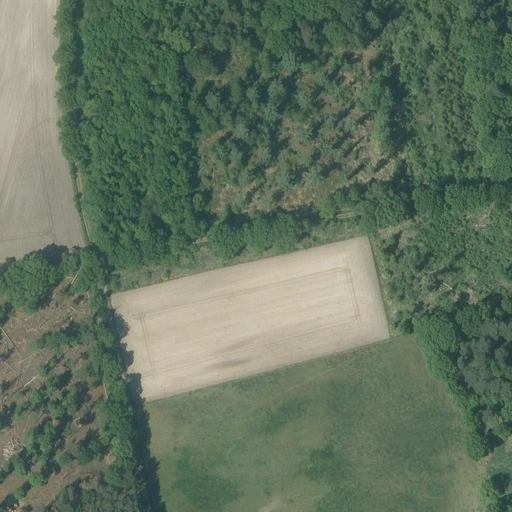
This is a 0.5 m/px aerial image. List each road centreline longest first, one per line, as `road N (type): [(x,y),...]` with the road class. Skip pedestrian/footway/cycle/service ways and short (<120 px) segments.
road 1 (track): [(511,193),(96,261)]
road 2 (track): [(96,261),(60,111),(60,0)]
road 3 (track): [(143,511),(96,261)]
